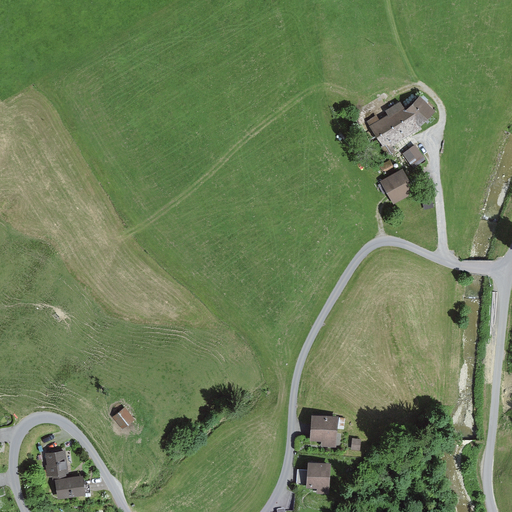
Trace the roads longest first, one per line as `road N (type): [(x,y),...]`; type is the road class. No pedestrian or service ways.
road 1 (unclassified): [(506,270),(463,267),(397,242),(374,244),(312,334),(294,394)]
road 2 (unclassified): [(492,511),(488,472),(506,270)]
road 3 (residential): [(125,511),(77,431),(56,418),(34,419),(16,437),(13,471),(25,511)]
road 4 (track): [(419,79),(441,103),(444,120),(433,151),(445,261)]
road 5 (residential): [(294,394),(283,480),(264,511)]
